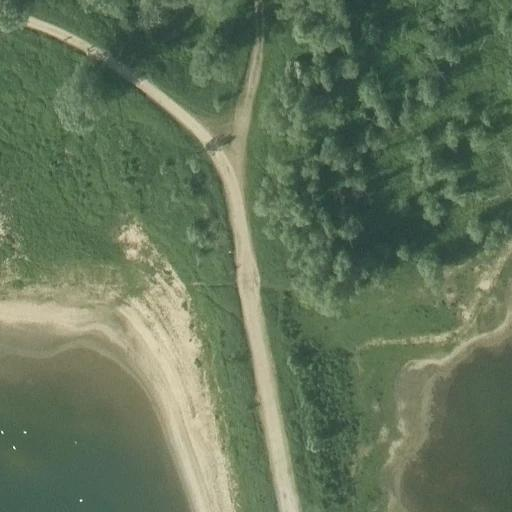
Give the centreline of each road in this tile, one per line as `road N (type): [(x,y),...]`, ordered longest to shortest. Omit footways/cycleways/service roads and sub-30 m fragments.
road 1 (track): [(225,145),(288,511)]
road 2 (track): [(225,145),(88,48),(0,15)]
road 3 (track): [(261,0),(262,58),(225,145)]
